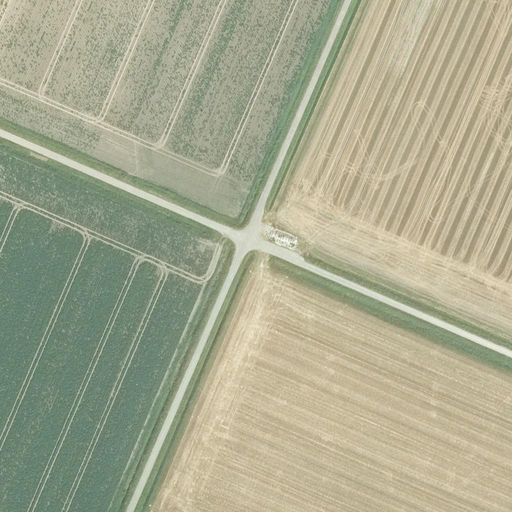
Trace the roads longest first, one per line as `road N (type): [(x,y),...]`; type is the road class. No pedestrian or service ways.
road 1 (unclassified): [(128,511),(243,241)]
road 2 (track): [(511,357),(243,241)]
road 3 (unclassified): [(243,241),(0,135)]
road 4 (unclassified): [(243,241),(348,0)]
